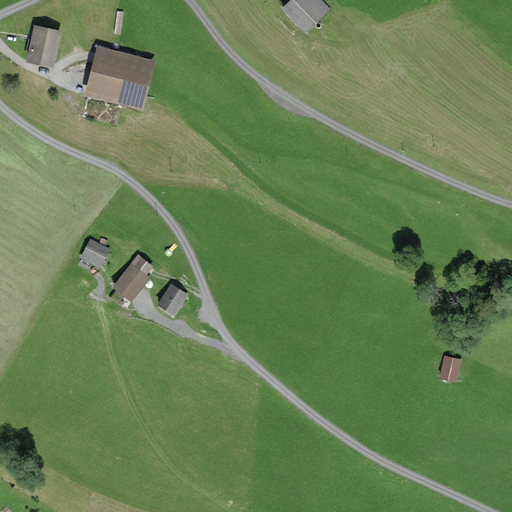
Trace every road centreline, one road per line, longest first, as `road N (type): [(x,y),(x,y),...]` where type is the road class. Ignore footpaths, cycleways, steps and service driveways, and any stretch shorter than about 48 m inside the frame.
road 1 (unclassified): [(490,511),(374,457),(299,403),(218,326),(189,252),(143,192),(0,104)]
road 2 (unclassified): [(189,0),(237,59),(291,101),(511,205)]
